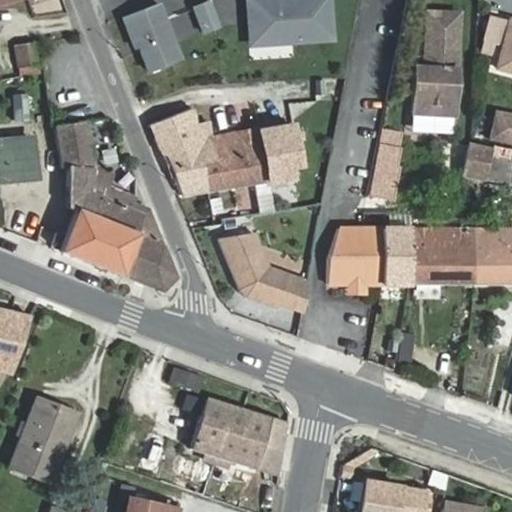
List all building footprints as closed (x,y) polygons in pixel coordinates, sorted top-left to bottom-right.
[(209,0),(193,6),(203,31),(219,25),(209,0)] [(328,0),(248,0),(251,44),(331,38),(328,0)] [(164,18),(158,3),(122,17),(134,46),(138,45),(148,70),(180,58),(174,43),(164,18)] [(203,31),(193,6),(164,18),(174,43),(203,31)] [(458,14),(428,13),(425,67),(425,75),(415,75),(413,112),(453,114),(458,14)] [(511,20),(510,20),(497,68),(511,72),(511,20)] [(35,44),(15,47),(18,67),(38,64),(35,44)] [(415,67),(415,75),(425,75),(425,67),(415,67)] [(14,122),(28,121),(27,95),(12,96),(14,122)] [(191,109),(148,125),(159,151),(162,150),(181,195),(291,179),(288,168),(299,166),(291,126),(259,131),(258,129),(199,142),(191,109)] [(511,116),(496,113),(491,139),(511,143),(511,116)] [(176,277),(148,211),(132,204),(134,198),(100,185),(96,194),(89,191),(93,168),(86,122),(54,127),(60,166),(67,166),(66,207),(75,211),(59,251),(161,292),(176,277)] [(384,131),(381,146),(400,150),(403,134),(384,131)] [(0,181),(35,178),(32,139),(0,141),(0,181)] [(463,174),(470,145),(445,140),(438,169),(463,174)] [(508,184),(511,166),(511,152),(470,143),(470,145),(463,174),(508,184)] [(372,194),(390,198),(400,150),(381,146),(372,194)] [(390,214),(390,229),(410,229),(410,214),(390,214)] [(382,285),(382,229),(339,227),(328,260),(328,284),(382,285)] [(511,228),(473,229),(474,283),(511,283),(511,228)] [(382,285),(411,284),(410,229),(390,229),(382,229),(382,285)] [(474,283),(473,229),(410,229),(411,284),(474,283)] [(276,302),(301,311),(307,282),(268,266),(254,232),(218,237),(239,288),(245,295),(275,307),(276,302)] [(0,348),(12,312),(0,309),(0,348)] [(12,312),(0,348),(0,371),(11,374),(30,316),(12,312)] [(191,372),(174,366),(169,380),(186,386),(191,372)] [(9,466),(49,482),(60,454),(52,451),(55,442),(60,444),(72,413),(37,399),(9,466)] [(205,399),(189,448),(255,469),(262,447),(281,453),(286,425),(205,399)] [(255,469),(278,476),(281,453),(262,447),(255,469)] [(209,483),(215,467),(184,457),(179,474),(209,483)] [(345,479),(354,481),(356,471),(347,469),(345,479)] [(435,490),(445,492),(447,480),(437,478),(435,490)] [(426,511),(430,494),(366,482),(360,511),(426,511)] [(120,483),(115,511),(129,511),(132,500),(134,486),(120,483)] [(187,511),(132,500),(129,511),(187,511)]
